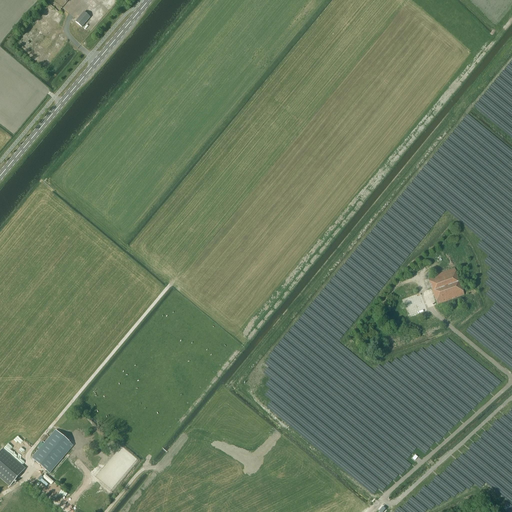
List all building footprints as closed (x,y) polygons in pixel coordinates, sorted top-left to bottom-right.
[(90,18),(84,13),(75,22),(81,27),(90,18)] [(88,26),(93,30),(97,25),(92,21),(88,26)] [(465,295),(456,269),(428,278),(429,281),(436,302),(438,304),(465,295)] [(408,311),(409,316),(424,313),(423,310),(420,311),(419,308),(408,311)] [(28,452),(52,424),(38,412),(14,440),(28,452)] [(76,435),(70,442),(56,430),(32,458),(50,473),(71,449),(69,447),(72,444),(79,450),(82,447),(83,448),(86,444),(82,441),(83,440),(78,437),(76,435)] [(25,469),(2,449),(0,451),(0,477),(10,486),(25,469)] [(45,475),(43,477),(51,485),(54,482),(45,475)]
